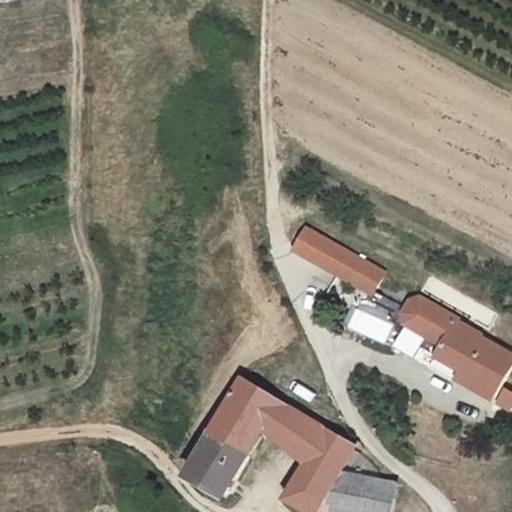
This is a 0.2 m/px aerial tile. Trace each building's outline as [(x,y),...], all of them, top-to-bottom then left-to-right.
[(317,221),(310,234),(322,242),(317,251),(383,288),(395,266),(317,221)] [(322,242),(310,234),(305,243),(317,251),(322,242)] [(415,318),(453,340),(467,315),(469,312),(430,290),(421,294),(413,307),(415,318)] [(491,331),(492,329),(467,315),(453,340),(447,351),(472,365),(491,331)] [(408,329),(397,348),(412,356),(423,337),(408,329)] [(472,365),(468,373),(504,394),(511,380),(511,342),(491,331),(472,365)] [(467,375),(468,373),(472,365),(447,351),(441,361),(467,375)] [(245,445),(260,420),(268,406),(255,399),(266,380),(251,371),(193,465),(233,489),(258,452),(245,445)] [(353,465),(367,441),(266,380),(255,399),(268,406),(260,420),(272,427),(316,454),(348,474),(353,465)] [(258,452),(272,427),(260,420),(245,445),(258,452)] [(323,511),(325,511),(332,502),(348,474),(316,454),(292,494),(323,511)] [(348,474),(332,502),(361,511),(402,511),(408,478),(353,465),(348,474)]
